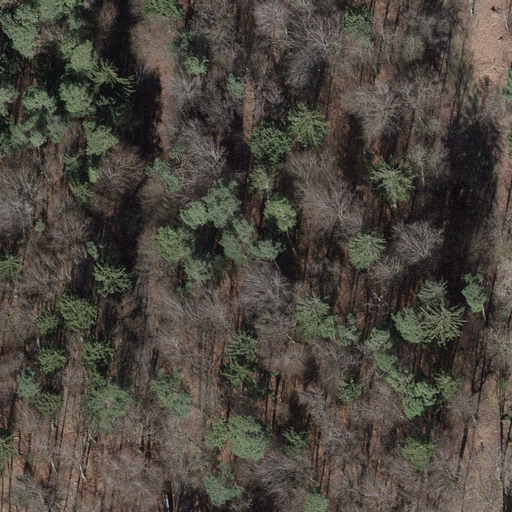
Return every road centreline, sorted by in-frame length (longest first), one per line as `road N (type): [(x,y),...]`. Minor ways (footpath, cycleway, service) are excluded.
road 1 (track): [(125,0),(146,91),(145,338),(186,511)]
road 2 (track): [(433,0),(492,175)]
